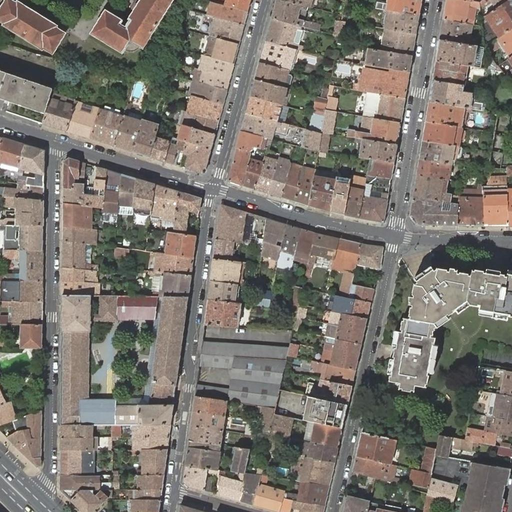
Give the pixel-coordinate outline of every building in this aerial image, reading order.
[(4,25),(44,50),(44,48),(53,54),(66,34),(57,28),(58,27),(18,2),(17,4),(10,0),(7,0),(0,11),(0,20),(5,24),(4,25)] [(141,0),(130,19),(132,20),(126,29),(120,25),(122,21),(106,11),(92,34),(123,53),(125,50),(129,43),(130,43),(130,44),(131,44),(132,44),(132,43),(133,44),(133,43),(134,43),(134,42),(141,46),(144,48),(173,0),(141,0)] [(215,0),(215,3),(248,12),(251,0),(215,0)] [(282,0),(276,0),(272,18),(302,26),(305,27),(311,29),(312,22),(304,20),(308,7),(282,0)] [(376,9),(383,10),(387,11),(419,16),(421,2),(411,0),(388,0),(387,4),(384,3),(377,2),(376,9)] [(480,5),(480,2),(463,0),(446,0),(444,20),(472,25),(474,25),(476,8),(480,9),(480,5)] [(509,0),(482,0),(480,2),(480,5),(483,4),(485,7),(493,2),(497,8),(509,0)] [(511,29),(511,0),(509,0),(497,8),(485,16),(499,37),(511,29)] [(207,12),(206,15),(244,25),(248,12),(215,3),(212,2),(209,13),(207,12)] [(416,34),(419,16),(387,11),(384,29),(385,29),(416,34)] [(244,25),(206,15),(205,20),(213,22),(209,36),(239,44),(244,25)] [(272,18),(266,41),(296,50),(301,51),(303,45),(300,45),(305,27),(302,26),(272,18)] [(444,20),(440,41),(469,45),(472,25),(444,20)] [(320,25),(312,22),(311,29),(318,31),(320,25)] [(412,56),(416,34),(385,29),(381,50),(412,56)] [(511,56),(511,29),(499,37),(499,38),(503,44),(510,55),(507,56),(509,58),(511,56)] [(239,44),(209,36),(204,56),(234,64),(239,44)] [(503,44),(499,38),(484,48),(488,54),(503,44)] [(266,41),(260,63),(289,71),(290,71),(293,64),(287,62),(290,53),(295,54),(296,50),(266,41)] [(474,50),(475,46),(469,45),(440,41),(437,61),(468,66),(471,66),(473,60),(474,53),(474,50)] [(129,43),(125,50),(126,50),(129,51),(133,52),(135,51),(139,49),(141,46),(134,42),(134,43),(133,43),(133,44),(132,43),(132,44),(131,44),(130,44),(130,43),(129,43)] [(363,62),(363,65),(392,69),(409,72),(412,56),(381,50),(369,48),(367,63),(363,62)] [(204,56),(203,56),(200,67),(197,66),(196,69),(230,78),(234,64),(204,56)] [(433,81),(464,86),(468,66),(437,61),(433,81)] [(260,63),(255,80),(285,88),(286,84),(287,84),(288,84),(288,83),(290,77),(290,76),(290,75),(289,75),(289,71),(260,63)] [(196,69),(195,69),(194,73),(196,73),(194,82),(227,90),(230,78),(196,69)] [(405,98),(409,72),(392,69),(391,75),(365,70),(364,76),(360,75),(358,85),(354,84),(353,90),(364,92),(367,92),(405,98)] [(52,93),(53,89),(0,71),(0,99),(45,115),(52,93)] [(255,80),(251,96),(282,105),(286,106),(288,101),(282,100),(285,88),(255,80)] [(194,82),(193,81),(190,92),(187,91),(186,94),(192,96),(223,105),(227,90),(194,82)] [(323,88),(321,98),(328,100),(329,92),(330,86),(331,82),(328,81),(326,89),(323,88)] [(465,108),(485,111),(485,107),(483,107),(483,104),(475,102),(476,96),(476,95),(463,93),(464,86),(433,81),(429,102),(465,108)] [(282,100),(288,101),(291,90),(285,88),(282,100)] [(364,117),(368,118),(401,123),(405,98),(367,92),(363,117),(364,117)] [(76,102),(76,101),(52,93),(45,115),(42,124),(67,131),(76,102)] [(218,122),(223,105),(192,96),(187,112),(218,122)] [(251,96),(246,114),(286,124),(288,118),(280,116),(282,105),(251,96)] [(318,97),(314,114),(318,115),(325,117),(326,110),(328,100),(321,98),(318,97)] [(90,139),(100,109),(76,102),(67,131),(90,139)] [(426,122),(462,128),(462,124),(464,125),(466,114),(464,113),(465,108),(429,102),(426,122)] [(128,104),(124,116),(114,146),(132,151),(142,122),(142,120),(144,115),(130,111),(132,105),(128,104)] [(114,146),(124,116),(100,109),(90,139),(114,146)] [(187,112),(180,110),(179,113),(182,114),(179,124),(184,125),(215,135),(218,122),(187,112)] [(322,133),(330,134),(332,135),(335,112),(326,110),(325,117),(322,133)] [(489,168),(501,169),(507,131),(510,115),(498,113),(495,133),(491,152),(489,168)] [(246,114),(242,131),(267,138),(270,139),(272,139),(274,133),(287,136),(288,132),(290,125),(286,124),(246,114)] [(322,133),(325,117),(318,115),(316,132),(322,134),(322,133)] [(348,137),(356,138),(397,144),(401,123),(368,118),(364,117),(362,130),(366,131),(366,134),(361,134),(354,133),(353,131),(348,130),(347,137),(348,137)] [(158,126),(142,120),(142,122),(132,151),(150,157),(156,133),(158,126)] [(461,132),(462,128),(426,122),(423,140),(459,146),(460,141),(462,141),(464,132),(461,132)] [(211,149),(215,135),(184,125),(179,139),(179,140),(186,142),(211,149)] [(308,149),(319,152),(322,134),(316,132),(307,130),(306,133),(302,147),(308,149)] [(242,131),(237,148),(251,151),(253,150),(254,147),(257,148),(264,150),(267,138),(242,131)] [(156,133),(150,157),(165,161),(171,137),(156,133)] [(319,152),(327,153),(330,134),(322,133),(322,134),(319,152)] [(171,137),(165,161),(173,164),(176,154),(179,155),(180,151),(184,152),(186,142),(179,140),(179,139),(171,137)] [(25,145),(3,138),(0,151),(0,166),(19,172),(20,168),(25,145)] [(375,160),(394,163),(397,144),(356,138),(356,142),(359,143),(360,143),(358,154),(361,155),(361,158),(370,159),(375,160)] [(462,149),(460,147),(459,146),(423,140),(420,159),(451,164),(454,165),(455,158),(458,158),(460,157),(462,149)] [(205,173),(211,149),(186,142),(184,152),(184,153),(190,155),(186,168),(204,173),(205,173)] [(44,151),(25,145),(20,168),(19,172),(18,175),(22,176),(24,169),(36,172),(44,173),(44,151)] [(228,181),(242,185),(250,158),(251,154),(254,154),(257,148),(254,147),(253,150),(251,151),(237,148),(228,181)] [(263,162),(255,189),(268,193),(278,160),(265,157),(263,162)] [(268,193),(282,197),(292,164),(290,160),(283,158),(279,157),(278,160),(268,193)] [(64,162),(64,189),(74,189),(75,182),(77,182),(77,177),(85,178),(86,163),(69,158),(64,162)] [(250,158),(242,185),(255,189),(263,162),(261,162),(260,165),(252,163),(254,159),(250,158)] [(420,159),(417,175),(444,179),(448,180),(451,164),(420,159)] [(368,171),(367,176),(391,179),(394,163),(375,160),(373,171),(368,171)] [(282,197),(296,202),(299,188),(296,187),(301,166),(292,163),(292,164),(282,197)] [(95,187),(105,188),(105,186),(107,170),(97,167),(95,187)] [(296,202),(309,205),(311,191),(314,177),(315,172),(306,168),(302,189),(299,188),(296,202)] [(17,183),(19,183),(44,187),(44,173),(36,172),(35,178),(22,176),(18,175),(17,183)] [(122,174),(115,172),(113,186),(120,187),(122,174)] [(331,212),(344,215),(351,175),(338,173),(336,181),(331,212)] [(119,200),(118,212),(133,213),(137,179),(122,174),(120,187),(119,200)] [(344,215),(359,218),(364,188),(365,185),(366,178),(351,175),(344,215)] [(417,175),(413,197),(443,202),(450,203),(451,194),(448,194),(449,192),(446,191),(442,191),(444,179),(417,175)] [(366,178),(365,185),(390,188),(391,179),(367,176),(366,178)] [(64,189),(64,203),(83,206),(84,186),(85,184),(85,178),(77,177),(77,182),(75,182),(74,189),(64,189)] [(309,205),(331,212),(336,181),(314,177),(311,191),(309,205)] [(137,179),(133,213),(147,215),(146,225),(149,225),(150,220),(150,217),(155,185),(137,179)] [(8,196),(44,200),(44,187),(19,183),(18,190),(0,187),(0,194),(5,195),(4,196),(8,196)] [(167,188),(155,185),(150,217),(150,220),(162,222),(163,219),(167,188)] [(84,186),(83,206),(90,206),(103,208),(104,196),(95,195),(95,187),(84,186)] [(104,196),(103,208),(103,211),(102,220),(110,222),(117,222),(118,212),(119,200),(106,198),(108,186),(105,186),(105,188),(104,196)] [(484,226),(509,226),(507,189),(507,186),(483,186),(483,191),(484,226)] [(179,192),(167,188),(163,219),(162,222),(162,224),(171,225),(171,228),(174,228),(179,192)] [(364,188),(359,218),(383,222),(384,221),(388,197),(388,195),(383,194),(382,199),(368,197),(369,192),(370,189),(364,188)] [(458,225),(484,226),(483,191),(479,191),(479,193),(477,191),(466,190),(464,193),(460,193),(459,196),(458,204),(458,225)] [(201,199),(179,192),(174,228),(174,232),(178,233),(178,228),(185,230),(188,207),(200,210),(201,199)] [(450,203),(458,204),(459,196),(451,194),(450,203)] [(8,196),(6,207),(18,209),(18,220),(5,220),(5,221),(0,221),(0,225),(43,226),(44,200),(8,196)] [(416,224),(458,225),(458,204),(450,203),(449,210),(441,210),(443,202),(413,197),(410,216),(416,224)] [(449,210),(450,203),(443,202),(441,210),(449,210)] [(64,203),(63,226),(92,229),(93,224),(90,224),(90,210),(90,206),(83,206),(64,203)] [(220,205),(216,239),(235,242),(242,242),(245,212),(221,205),(220,205)] [(286,224),(267,219),(263,249),(262,255),(279,260),(279,258),(280,254),(286,224)] [(302,229),(286,224),(280,254),(279,258),(294,262),(295,260),(302,229)] [(3,244),(4,251),(43,251),(43,226),(0,225),(0,230),(3,231),(3,244)] [(92,229),(63,226),(63,241),(84,243),(90,244),(91,244),(95,245),(96,230),(92,229)] [(315,233),(302,229),(295,260),(305,263),(305,262),(309,263),(311,254),(315,233)] [(174,232),(166,231),(164,254),(193,258),(196,235),(178,233),(174,232)] [(339,239),(315,233),(311,254),(309,263),(308,264),(305,276),(309,277),(312,265),(314,265),(317,255),(329,258),(326,268),(332,269),(334,259),(339,239)] [(235,242),(216,239),(213,259),(239,262),(239,259),(233,258),(235,242)] [(361,244),(339,239),(334,259),(332,269),(337,270),(337,268),(355,272),(357,265),(361,244)] [(84,243),(63,241),(63,268),(97,271),(97,265),(90,265),(90,244),(84,243)] [(364,245),(361,244),(357,265),(359,265),(380,270),(383,247),(364,245)] [(129,257),(130,250),(117,248),(116,255),(129,257)] [(4,281),(7,281),(43,281),(43,251),(4,251),(4,259),(20,259),(20,274),(3,274),(4,281)] [(154,272),(191,275),(193,258),(164,254),(157,253),(154,272)] [(329,258),(317,255),(314,265),(326,268),(329,258)] [(239,262),(213,259),(210,281),(238,285),(242,286),(243,281),(241,281),(243,267),(245,268),(246,263),(239,262)] [(400,383),(399,389),(414,392),(415,385),(427,387),(429,373),(433,374),(438,346),(434,345),(435,338),(432,338),(433,331),(449,320),(447,317),(456,311),(458,313),(470,305),(480,307),(479,315),(507,320),(508,316),(511,316),(511,270),(508,270),(507,276),(500,275),(501,272),(487,269),(486,272),(472,270),(471,275),(457,272),(458,270),(450,269),(450,271),(432,268),(431,267),(414,278),(417,283),(415,284),(414,284),(412,297),(410,297),(408,304),(411,305),(409,319),(403,318),(401,332),(395,331),(393,346),(397,346),(395,360),(390,359),(388,373),(391,374),(389,381),(400,383)] [(97,271),(63,268),(62,282),(97,283),(97,278),(97,271)] [(154,272),(149,271),(148,275),(155,276),(153,297),(163,296),(188,297),(191,275),(154,272)] [(354,276),(345,274),(339,296),(340,296),(343,297),(349,298),(350,291),(352,286),(352,283),(354,276)] [(14,301),(43,302),(43,281),(7,281),(4,281),(1,281),(0,301),(2,301),(12,301),(14,301)] [(238,285),(210,281),(208,299),(235,303),(238,285)] [(97,283),(62,282),(62,295),(91,296),(97,296),(99,296),(99,283),(97,283)] [(356,286),(353,299),(371,303),(373,290),(356,286)] [(292,306),(284,305),(283,309),(298,311),(299,304),(303,288),(297,287),(292,306)] [(91,296),(62,295),(61,438),(92,438),(92,425),(112,425),(116,425),(119,425),(133,425),(171,424),(175,392),(188,297),(163,296),(161,317),(149,405),(117,406),(116,399),(88,399),(88,331),(90,332),(91,324),(92,324),(92,321),(119,322),(119,317),(119,296),(100,296),(100,314),(94,314),(94,311),(91,310),(91,296)] [(153,297),(119,296),(119,317),(155,317),(161,317),(163,296),(153,297)] [(323,304),(321,309),(342,313),(367,319),(371,303),(353,299),(349,298),(343,297),(340,296),(338,302),(329,300),(328,305),(323,304)] [(256,307),(268,307),(269,299),(256,298),(256,307)] [(235,303),(208,299),(205,325),(233,327),(238,327),(241,304),(235,303)] [(0,324),(12,325),(21,324),(43,325),(43,302),(14,301),(12,301),(2,301),(2,306),(9,306),(9,316),(0,315),(0,324)] [(297,312),(289,311),(287,321),(295,322),(296,317),(297,312)] [(364,332),(367,319),(342,313),(333,311),(330,324),(333,325),(337,326),(364,332)] [(161,317),(155,317),(144,399),(116,399),(117,406),(149,405),(161,317)] [(21,348),(42,348),(43,325),(21,324),(21,348)] [(362,344),(364,332),(337,326),(335,332),(338,332),(336,339),(362,344)] [(359,357),(362,344),(336,339),(335,345),(330,343),(326,343),(324,350),(331,351),(359,357)] [(289,349),(202,343),(201,349),(201,354),(229,356),(234,357),(286,360),(287,356),(289,349)] [(299,345),(290,343),(287,356),(296,358),(299,345)] [(355,370),(359,357),(331,351),(324,350),(321,363),(330,365),(355,370)] [(229,356),(201,354),(199,365),(232,367),(234,357),(229,356)] [(284,371),(286,360),(234,357),(232,367),(229,388),(227,401),(256,405),(254,420),(251,435),(251,439),(269,441),(270,434),(274,414),(279,390),(284,371)] [(352,386),(355,370),(330,365),(321,363),(311,361),(309,371),(321,373),(320,379),(352,386)] [(497,391),(497,394),(511,396),(511,371),(507,371),(506,372),(501,371),(500,375),(504,375),(501,392),(497,391)] [(316,398),(348,404),(352,386),(320,379),(319,384),(309,382),(306,396),(309,396),(316,398)] [(197,383),(195,396),(226,401),(227,401),(229,388),(197,383)] [(492,417),(511,420),(511,396),(497,394),(492,417)] [(226,401),(195,396),(193,411),(224,416),(226,401)] [(342,428),(348,404),(316,398),(309,396),(303,420),(309,421),(315,422),(342,428)] [(6,403),(11,422),(14,421),(16,420),(16,419),(12,402),(6,403)] [(0,405),(0,425),(11,422),(6,403),(6,404),(0,405)] [(17,432),(7,438),(37,467),(41,466),(41,411),(16,419),(16,420),(14,421),(17,432)] [(224,416),(193,411),(191,426),(222,430),(224,416)] [(294,418),(274,414),(270,434),(276,435),(290,438),(290,435),(293,422),(294,418)] [(497,433),(511,435),(511,420),(492,417),(487,416),(484,431),(497,433)] [(338,448),(342,428),(315,422),(309,421),(305,441),(306,441),(311,442),(338,448)] [(169,437),(171,424),(133,425),(133,437),(169,437)] [(222,430),(191,426),(189,440),(219,445),(220,445),(222,430)] [(467,427),(465,440),(472,441),(494,445),(495,440),(497,433),(484,431),(467,427)] [(362,432),(356,456),(390,464),(396,440),(362,432)] [(276,435),(270,434),(269,441),(266,451),(272,452),(273,452),(276,435)] [(439,435),(436,449),(435,455),(446,457),(448,448),(471,452),(472,446),(478,447),(479,443),(472,441),(465,440),(439,435)] [(168,450),(169,437),(133,437),(133,450),(168,450)] [(92,438),(61,438),(61,451),(86,450),(96,450),(97,438),(92,438)] [(308,457),(335,462),(338,448),(311,442),(308,457)] [(497,454),(511,457),(511,456),(511,448),(509,448),(498,446),(497,454)] [(218,451),(188,447),(186,466),(217,470),(219,455),(222,456),(223,452),(218,451)] [(248,455),(249,449),(236,447),(232,471),(240,472),(245,473),(245,470),(248,455)] [(436,449),(427,447),(422,471),(432,473),(435,455),(436,449)] [(86,450),(61,451),(60,476),(95,475),(96,475),(96,469),(87,469),(81,469),(82,455),(87,455),(86,450)] [(164,475),(168,450),(133,450),(128,450),(128,455),(143,455),(143,465),(143,475),(164,475)] [(272,452),(266,451),(266,452),(265,457),(263,468),(262,472),(262,475),(267,476),(272,452)] [(329,486),(335,462),(301,456),(295,456),(294,459),(298,459),(293,480),(301,482),(302,482),(329,486)] [(390,464),(356,456),(353,472),(376,478),(381,480),(388,482),(392,464),(390,464)] [(500,511),(510,468),(474,461),(465,504),(462,504),(460,511),(500,511)] [(118,471),(118,475),(133,475),(143,475),(143,465),(133,465),(134,470),(130,470),(130,471),(118,471)] [(217,470),(186,466),(183,481),(189,486),(205,491),(208,472),(217,473),(217,470)] [(245,473),(241,501),(254,505),(262,475),(262,472),(263,468),(258,468),(257,476),(245,473)] [(432,473),(422,471),(413,469),(410,482),(429,487),(431,478),(432,473)] [(241,501),(245,473),(240,472),(239,477),(240,479),(240,481),(224,477),(224,474),(225,473),(226,471),(220,470),(216,494),(241,501)] [(60,490),(71,500),(81,490),(95,490),(95,475),(60,476),(60,490)] [(102,475),(102,490),(113,490),(112,475),(102,475)] [(162,490),(164,475),(143,475),(133,475),(133,479),(138,479),(138,490),(162,490)] [(262,475),(254,505),(278,511),(290,511),(293,501),(283,499),(284,493),(285,492),(265,486),(268,476),(267,476),(262,475)] [(214,478),(207,477),(205,491),(211,492),(214,478)] [(458,486),(431,478),(429,487),(427,494),(423,511),(434,511),(436,502),(430,501),(431,496),(450,501),(449,505),(448,508),(452,509),(454,502),(458,486)] [(286,494),(284,493),(283,499),(293,501),(325,506),(329,486),(302,482),(300,498),(289,497),(286,494)] [(81,490),(71,500),(82,511),(94,511),(109,497),(112,497),(113,494),(113,490),(102,490),(95,490),(81,490)] [(161,500),(162,490),(138,490),(135,490),(135,500),(161,500)] [(371,501),(348,495),(343,511),(367,511),(371,502),(371,501)] [(436,502),(449,505),(450,501),(431,496),(430,501),(436,502)] [(159,511),(161,500),(135,500),(130,500),(130,511),(159,511)] [(293,501),(290,511),(323,511),(325,506),(293,501)] [(383,511),(385,505),(371,502),(367,511),(383,511)]
